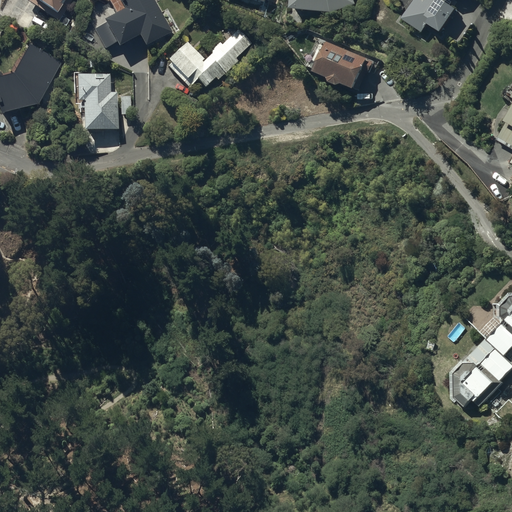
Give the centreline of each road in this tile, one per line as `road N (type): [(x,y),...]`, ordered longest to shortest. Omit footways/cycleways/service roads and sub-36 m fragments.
road 1 (residential): [(0,156),(43,172),(434,103)]
road 2 (residential): [(434,103),(455,85),(500,0)]
